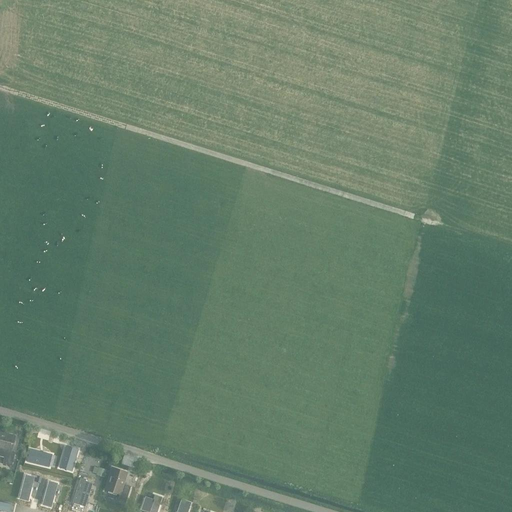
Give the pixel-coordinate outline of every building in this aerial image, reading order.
[(0,433),(0,456),(4,458),(2,464),(11,467),(15,452),(10,451),(14,438),(14,437),(0,433)] [(66,447),(59,468),(71,472),(78,450),(73,449),(73,448),(71,448),(66,447)] [(30,450),(27,462),(49,467),(50,462),(51,460),(50,460),(51,455),(30,450)] [(94,468),(92,473),(104,476),(106,471),(98,469),(94,468)] [(112,469),(105,491),(119,496),(118,502),(126,504),(131,487),(125,486),(123,485),(127,474),(112,469)] [(25,476),(19,499),(28,501),(34,478),(25,476)] [(80,480),(73,503),(84,507),(92,484),(80,480)] [(48,482),(42,505),(51,507),(57,484),(48,482)] [(145,497),(140,510),(146,511),(157,511),(162,498),(154,495),(153,499),(145,497)] [(178,511),(187,511),(190,504),(182,501),(178,511)] [(0,502),(0,511),(5,511),(8,511),(10,505),(0,502)]
